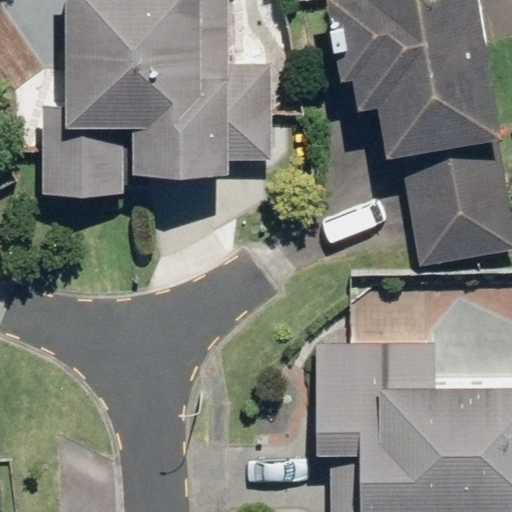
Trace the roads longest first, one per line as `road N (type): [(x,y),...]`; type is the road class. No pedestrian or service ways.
road 1 (residential): [(141,339),(156,511)]
road 2 (residential): [(256,257),(141,339)]
road 3 (residential): [(25,307),(141,339)]
